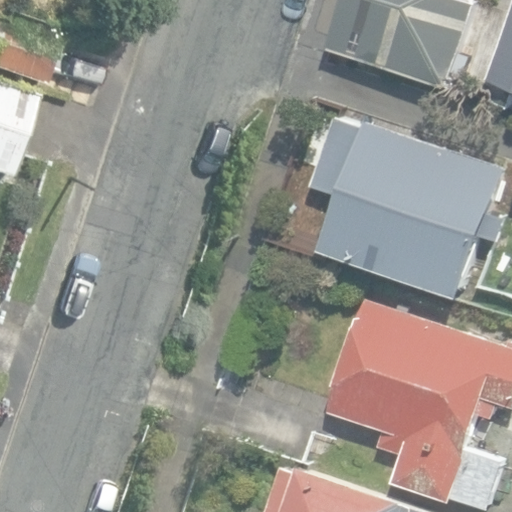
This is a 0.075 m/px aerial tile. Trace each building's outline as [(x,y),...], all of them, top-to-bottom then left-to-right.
[(349,0),(335,43),(454,82),(479,4),(466,0),(349,0)] [(0,62),(40,76),(54,35),(0,16),(0,62)] [(511,28),(496,75),(511,80),(511,28)] [(0,167),(3,169),(32,90),(0,77),(0,167)] [(330,245),(471,292),(511,168),(511,162),(373,117),(371,124),(342,115),(319,183),(347,192),(330,245)] [(511,208),(502,206),(480,281),(511,290),(511,208)] [(460,493),(496,504),(511,457),(476,446),(487,410),(499,414),(504,398),(511,400),(511,339),(374,295),(338,407),(391,425),(386,442),(409,450),(400,478),(459,498),(460,493)] [(454,511),(455,509),(312,463),(310,469),(291,462),(274,511),(454,511)]
